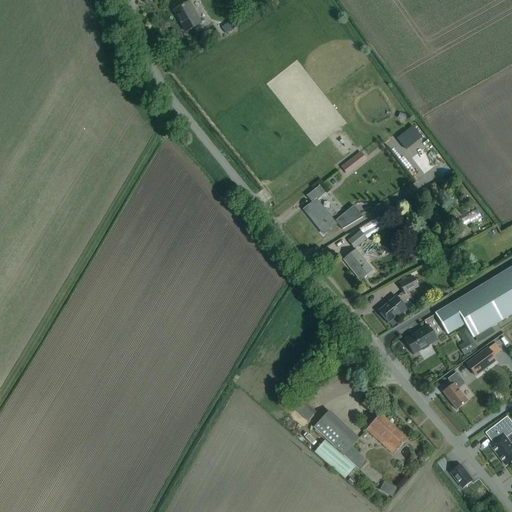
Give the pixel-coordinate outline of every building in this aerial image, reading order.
[(200,24),(189,3),(174,11),(182,27),(183,26),(185,30),(184,30),(185,32),(200,24)] [(417,135),(413,138),(419,146),(423,144),(417,135)] [(360,153),(341,167),(347,175),(365,160),(360,153)] [(314,192),(319,198),(326,192),(333,200),(338,196),(326,182),(314,192)] [(315,195),(301,207),(316,225),(330,214),(315,195)] [(353,206),(335,221),(341,230),(362,217),(353,206)] [(381,230),(375,219),(347,237),(349,240),(347,242),(354,249),(366,239),(381,230)] [(355,250),(351,254),(343,260),(360,280),(372,271),(355,250)] [(468,266),(464,268),(470,278),(474,276),(468,266)] [(511,314),(511,267),(434,314),(447,335),(464,325),(466,328),(472,339),(511,314)] [(418,287),(413,277),(398,284),(404,295),(418,287)] [(396,316),(401,312),(397,307),(402,304),(396,297),(387,305),(387,304),(378,312),(387,324),(396,316)] [(428,325),(404,340),(413,355),(437,341),(428,325)] [(466,328),(457,331),(463,342),(458,345),(463,355),(477,347),(472,339),(466,328)] [(496,360),(488,350),(466,366),(474,376),(496,360)] [(457,388),(463,384),(459,379),(442,392),(456,410),(467,402),(457,388)] [(306,422),(315,413),(297,394),(287,403),(306,422)] [(328,412),(313,428),(358,470),(366,462),(351,447),(358,440),(328,412)] [(380,414),(373,422),(366,429),(392,454),(406,439),(380,414)] [(493,444),(490,446),(506,467),(511,462),(511,445),(506,438),(511,433),(511,422),(507,417),(486,434),(493,444)] [(355,468),(325,441),(314,453),(344,480),(355,468)] [(461,466),(452,472),(451,473),(463,489),(473,481),(461,466)]
